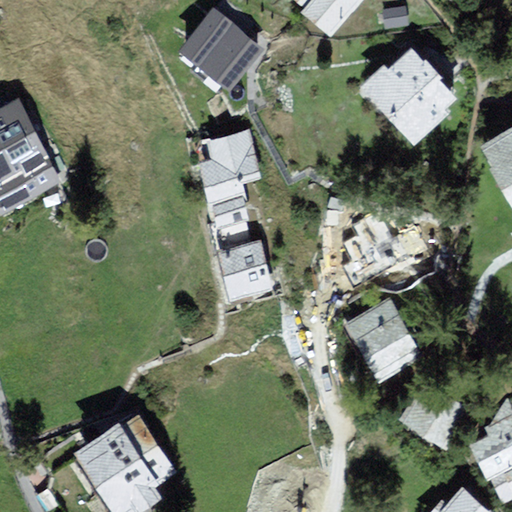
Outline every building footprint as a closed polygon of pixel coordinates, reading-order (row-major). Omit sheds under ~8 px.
[(290,0),(327,32),(354,0),(290,0)] [(387,0),(377,1),(379,22),(404,21),(402,0),(387,0)] [(259,46),(214,8),(180,48),(225,86),(259,46)] [(363,93),(415,146),(460,101),(408,48),(363,93)] [(0,211),(59,184),(14,87),(0,93),(0,211)] [(511,124),(480,143),(511,198),(511,124)] [(197,146),(214,231),(247,225),(236,189),(256,182),(246,137),(229,139),(197,146)] [(343,266),(354,287),(425,249),(413,226),(392,237),(378,212),(354,225),(360,237),(343,246),(352,262),(343,266)] [(217,251),(227,302),(273,293),(262,241),(217,251)] [(392,294),(346,317),(376,376),(421,354),(392,294)] [(440,451),(462,414),(413,385),(391,422),(440,451)] [(130,397),(64,440),(110,511),(111,511),(177,470),(130,397)] [(511,426),(465,447),(479,480),(487,477),(501,507),(511,500),(511,426)] [(493,511),(464,482),(434,511),(493,511)]
